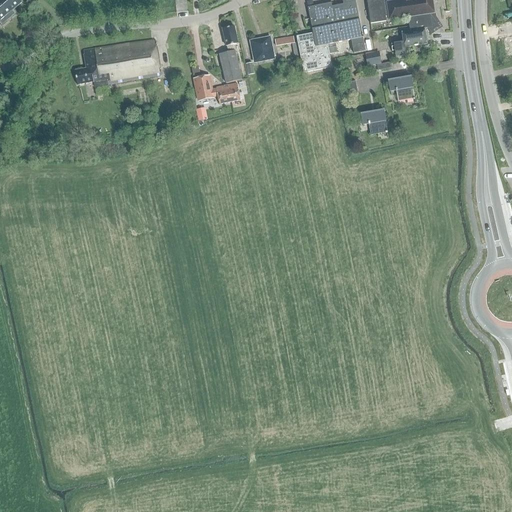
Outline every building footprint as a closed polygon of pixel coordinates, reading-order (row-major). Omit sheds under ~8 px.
[(22,2),(20,0),(0,0),(0,24),(1,25),(15,13),(13,10),(22,2)] [(316,47),(335,44),(351,41),(353,54),(365,51),(363,38),(363,35),(361,35),(354,0),(346,0),(342,1),(343,6),(332,8),(331,3),(307,8),(312,34),(316,47)] [(366,0),(370,24),(386,22),(386,20),(390,19),(390,20),(408,17),(433,14),(433,13),(431,0),(366,0)] [(238,44),(234,27),(222,29),(226,47),(227,47),(228,52),(219,55),(226,84),(241,80),(234,51),(232,45),(238,44)] [(426,44),(424,29),(409,31),(402,32),(403,43),(391,44),(392,52),(394,51),(395,57),(406,56),(405,50),(405,48),(426,44)] [(337,53),(335,44),(316,47),(312,34),(296,37),(304,74),(332,68),(329,54),(337,53)] [(275,61),(271,37),(249,41),(254,65),(275,61)] [(294,43),(293,37),(274,40),(276,47),(292,44),(294,60),(299,59),(297,43),(294,43)] [(161,75),(155,41),(83,51),(86,69),(74,71),(77,85),(93,82),(94,88),(107,86),(107,85),(161,75)] [(377,64),(377,65),(381,64),(379,52),(365,54),(367,66),(377,64)] [(207,77),(194,79),(198,101),(211,99),(211,98),(218,97),(219,104),(219,105),(240,101),(240,100),(237,84),(216,88),(216,89),(209,90),(207,77)] [(413,89),(411,77),(389,81),(391,93),(396,92),(398,102),(413,99),(413,100),(415,100),(415,98),(414,98),(413,89)] [(204,108),(195,110),(198,122),(207,120),(204,108)] [(386,123),(384,111),(361,114),(363,126),(369,125),(371,135),(385,133),(385,134),(388,133),(388,132),(387,132),(385,123),(386,123)]
